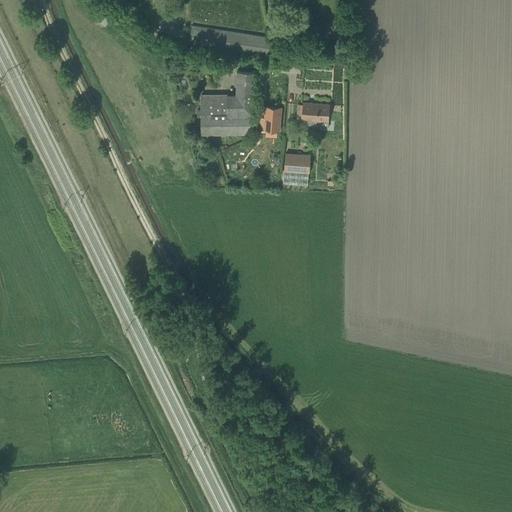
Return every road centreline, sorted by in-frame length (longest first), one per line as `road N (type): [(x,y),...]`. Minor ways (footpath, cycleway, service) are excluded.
road 1 (track): [(271,511),(219,403),(188,303),(42,0)]
road 2 (unclassified): [(298,67),(182,51),(95,0)]
